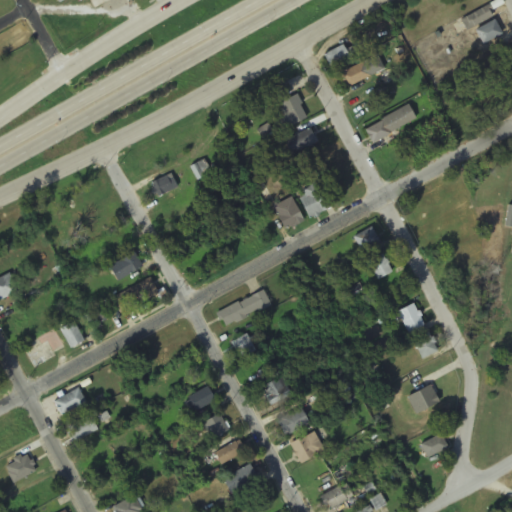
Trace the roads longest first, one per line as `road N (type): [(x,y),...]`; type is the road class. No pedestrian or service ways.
road 1 (residential): [(0,406),(511,123)]
road 2 (residential): [(459,498),(465,361),(298,41)]
road 3 (tertiary): [(0,194),(369,0)]
road 4 (residential): [(296,511),(101,146)]
road 5 (trunk): [(0,165),(292,0)]
road 6 (trunk): [(257,0),(0,143)]
road 7 (tertiary): [(183,0),(0,115)]
road 8 (residential): [(87,511),(0,347)]
